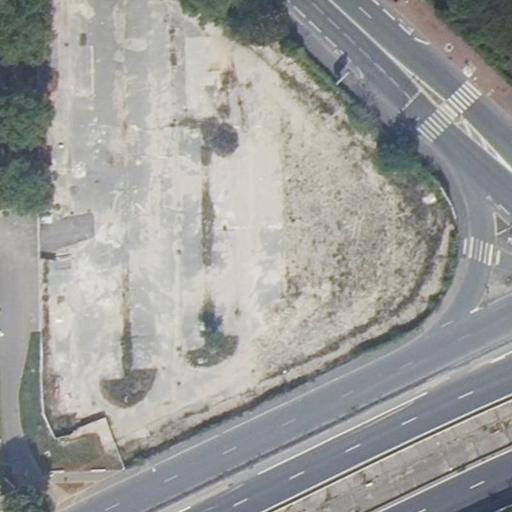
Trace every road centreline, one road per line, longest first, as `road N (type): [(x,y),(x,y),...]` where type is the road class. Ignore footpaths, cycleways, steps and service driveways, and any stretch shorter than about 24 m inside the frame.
road 1 (tertiary): [(400,366),(97,511)]
road 2 (motorway): [(511,375),(217,511)]
road 3 (unclassified): [(466,162),(481,252),(439,334),(400,366)]
road 4 (secondary): [(310,0),(437,123),(466,162)]
road 5 (secondary): [(511,149),(363,0)]
road 6 (tertiary): [(511,311),(400,366)]
